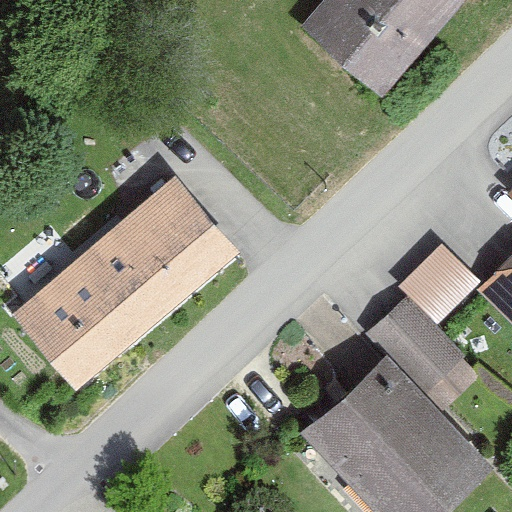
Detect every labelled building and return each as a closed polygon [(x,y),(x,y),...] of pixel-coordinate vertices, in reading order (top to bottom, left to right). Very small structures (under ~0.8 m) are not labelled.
[(328,0),(307,26),(376,84),(447,0),(328,0)] [(19,323),(76,385),(218,257),(161,194),(19,323)] [(511,248),(476,284),(511,320),(511,248)] [(383,322),(448,390),(467,373),(402,304),(383,322)] [(302,448),(371,511),(416,511),(462,463),(368,376),(302,448)]
